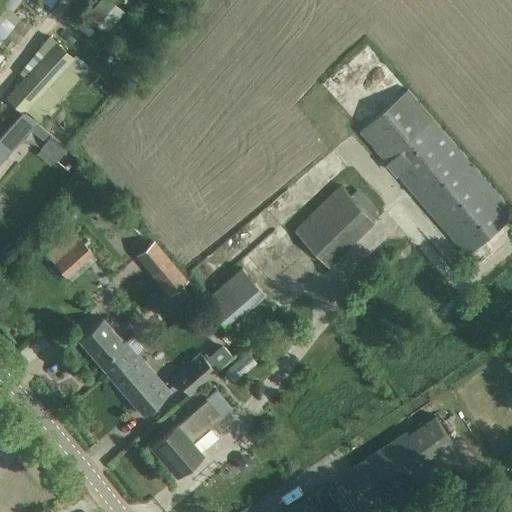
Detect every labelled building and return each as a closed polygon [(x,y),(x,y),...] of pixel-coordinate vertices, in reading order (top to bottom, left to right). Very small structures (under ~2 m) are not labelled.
[(97,0),(86,14),(105,30),(124,7),(115,0),(97,0)] [(7,97),(22,111),(24,109),(38,122),(46,113),(51,117),(62,127),(70,117),(55,104),(86,69),(57,42),(7,97)] [(511,216),(511,210),(407,88),(359,129),(468,254),(511,216)] [(0,160),(27,130),(60,155),(65,149),(21,112),(0,135),(0,160)] [(345,182),(298,227),(334,264),(381,219),(345,182)] [(79,239),(53,263),(65,276),(92,253),(79,239)] [(187,280),(153,240),(135,256),(169,296),(187,280)] [(241,266),(202,299),(227,328),(265,295),(241,266)] [(147,346),(135,333),(123,343),(102,318),(78,339),(109,375),(120,366),(121,368),(138,354),(147,346)] [(120,366),(109,375),(143,415),(170,392),(138,354),(121,368),(120,366)] [(201,355),(174,378),(188,394),(215,371),(201,355)] [(201,454),(219,438),(210,428),(223,417),(207,399),(177,425),(176,424),(151,446),(160,457),(162,455),(178,473),(176,475),(176,476),(201,454)] [(350,469),(368,495),(452,440),(436,416),(409,434),(407,431),(350,469)] [(337,484),(330,489),(336,499),(344,494),(337,484)]
